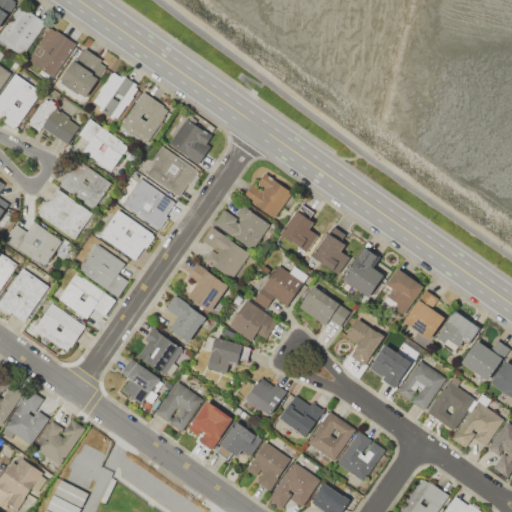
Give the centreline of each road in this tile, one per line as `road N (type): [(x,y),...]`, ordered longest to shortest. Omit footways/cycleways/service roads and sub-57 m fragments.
road 1 (secondary): [(79,0),(511,303)]
road 2 (residential): [(80,395),(260,127)]
road 3 (residential): [(0,340),(250,511)]
road 4 (residential): [(348,393),(278,364),(297,336),(348,393)]
road 5 (residential): [(348,393),(491,491)]
road 6 (residential): [(0,156),(29,185),(49,166),(44,153),(0,137)]
